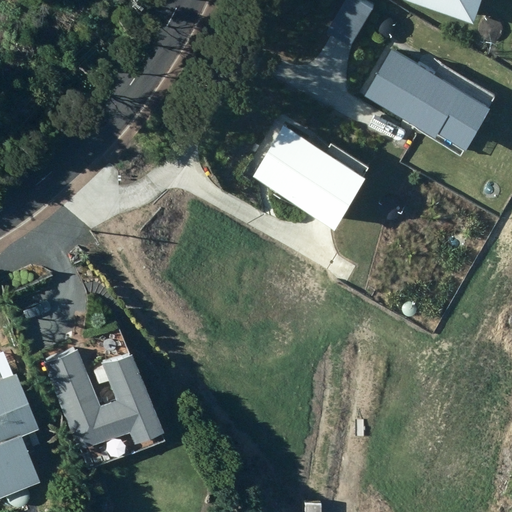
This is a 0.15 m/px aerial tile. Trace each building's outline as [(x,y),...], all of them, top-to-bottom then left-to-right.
[(346,0),(329,29),(349,41),(372,4),(366,0),(346,0)] [(476,26),(484,0),(399,0),(399,1),(476,26)] [(362,89),(462,146),(489,98),(390,41),(362,89)] [(252,173),(339,227),(370,178),(284,123),(252,173)] [(74,449),(124,429),(128,438),(156,428),(126,350),(98,361),(113,398),(97,404),(76,350),(41,364),(74,449)] [(0,498),(35,484),(16,439),(35,430),(12,375),(0,379),(0,498)]
